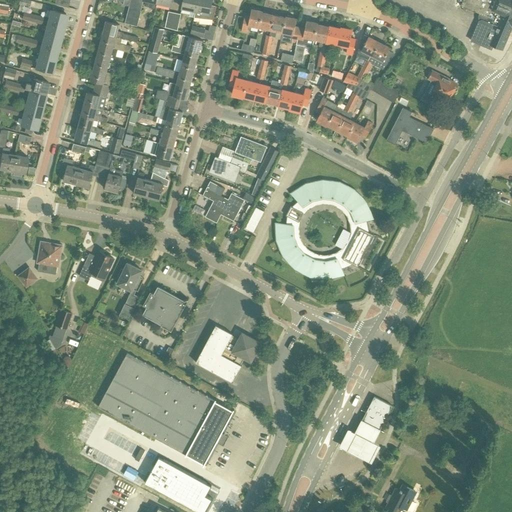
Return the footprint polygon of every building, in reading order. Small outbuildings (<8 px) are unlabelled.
[(29,7),(31,0),(29,0),(18,0),(18,4),(20,4),(18,11),(22,12),(24,5),(29,7)] [(195,11),(198,0),(183,0),(182,8),(191,10),(189,16),(194,18),(195,11)] [(213,20),(217,6),(211,5),(212,0),(198,0),(195,11),(194,18),(213,20)] [(511,0),(463,0),(461,6),(479,14),(477,18),(479,21),(470,41),(491,49),(493,45),(502,49),(509,32),(511,32),(511,28),(511,0)] [(8,6),(0,5),(0,12),(7,14),(8,6)] [(129,8),(125,23),(131,25),(135,10),(129,8)] [(259,27),(262,13),(263,12),(252,9),(250,16),(245,15),(241,31),(247,33),(249,25),(259,27)] [(64,26),(67,14),(51,10),(48,22),(64,26)] [(135,10),(131,25),(137,26),(141,11),(135,10)] [(172,29),(175,13),(168,11),(165,27),(172,29)] [(31,17),(32,14),(23,12),(22,19),(32,22),(33,18),(31,17)] [(177,30),(181,14),(175,13),(172,29),(177,30)] [(274,15),(262,13),(259,27),(271,30),(274,15)] [(41,24),(43,17),(32,14),(31,17),(33,18),(32,22),(41,24)] [(271,30),(269,36),(273,36),(275,37),(277,31),(283,32),(285,18),(274,15),(271,30)] [(297,43),(300,27),(295,26),(296,19),(286,16),(285,18),(283,32),(281,41),(292,43),(292,42),(297,43)] [(137,42),(138,38),(130,36),(130,35),(123,34),(124,33),(117,31),(119,24),(106,21),(103,33),(122,38),(128,40),(129,40),(137,42)] [(314,39),(317,25),(317,23),(306,21),(305,28),(300,27),(297,43),(302,44),(304,37),(314,39)] [(61,38),(64,26),(48,22),(45,34),(61,38)] [(326,41),(329,27),(317,25),(314,39),(320,40),(319,46),(321,47),(325,47),(326,41)] [(203,37),(205,30),(192,26),(190,34),(203,37)] [(152,39),(161,42),(164,30),(155,27),(152,39)] [(341,29),(329,27),(326,41),(338,44),(341,29)] [(341,29),(338,44),(348,46),(346,54),(352,55),(355,39),(350,38),(352,31),(341,28),(341,29)] [(121,43),(122,38),(103,33),(100,45),(118,50),(119,50),(129,53),(131,46),(121,43)] [(57,49),(61,38),(45,34),(42,45),(57,49)] [(179,47),(199,52),(203,40),(190,36),(182,34),(179,47)] [(25,41),(26,37),(17,35),(16,42),(26,45),(27,41),(25,41)] [(266,35),(264,44),(271,46),(273,36),(269,36),(266,35)] [(369,61),(379,42),(369,36),(367,40),(362,37),(356,56),(366,60),(366,59),(369,61)] [(27,41),(26,45),(35,48),(37,40),(26,37),(25,41),(27,41)] [(149,51),(149,52),(159,54),(158,53),(161,42),(152,39),(149,51)] [(390,47),(379,42),(369,61),(373,62),(375,64),(378,58),(387,63),(394,54),(388,51),(390,47)] [(252,53),(254,46),(243,43),(241,50),(252,53)] [(269,55),(271,46),(264,44),(262,54),(269,55)] [(57,49),(42,45),(39,57),(54,61),(57,49)] [(117,56),(118,50),(100,45),(97,57),(109,60),(124,64),(126,59),(117,56)] [(199,52),(179,47),(173,45),(172,50),(185,54),(183,61),(196,64),(199,52)] [(321,47),(319,56),(326,57),(328,48),(325,47),(321,47)] [(149,52),(145,63),(148,64),(153,65),(156,66),(157,62),(159,54),(149,52)] [(251,62),(253,55),(243,53),(241,60),(251,62)] [(294,56),(293,60),(302,62),(303,55),(295,53),(294,56)] [(319,56),(317,65),(321,66),(324,67),(326,57),(319,56)] [(51,73),(54,61),(39,57),(36,69),(51,73)] [(97,57),(93,68),(106,72),(109,60),(97,57)] [(30,68),(32,61),(22,58),(20,65),(30,68)] [(266,70),(268,61),(261,59),(259,69),(266,70)] [(373,62),(369,61),(366,59),(366,60),(362,68),(368,71),(373,62)] [(193,76),(196,64),(183,61),(180,72),(193,76)] [(289,76),(292,66),(285,65),(282,74),(289,76)] [(157,66),(155,73),(174,78),(175,76),(179,77),(177,84),(190,88),(193,76),(180,72),(163,67),(162,68),(157,66)] [(324,67),(321,66),(319,72),(328,74),(329,68),(324,67)] [(14,78),(16,70),(5,67),(3,75),(14,78)] [(93,68),(90,80),(96,82),(94,88),(108,92),(109,89),(110,85),(113,74),(112,73),(106,72),(93,68)] [(367,73),(368,71),(362,68),(357,76),(361,78),(367,81),(370,75),(367,73)] [(264,80),(266,70),(259,69),(256,78),(264,80)] [(244,96),(247,81),(237,79),(239,71),(233,70),(229,86),(234,87),(232,94),(243,97),(244,96)] [(450,97),(456,85),(448,81),(450,78),(432,70),(427,79),(437,84),(434,89),(450,97)] [(355,75),(348,72),(345,80),(344,82),(348,84),(351,84),(355,75)] [(287,86),(289,76),(282,74),(280,83),(283,85),(287,86)] [(324,76),(320,87),(319,90),(329,94),(333,80),(324,76)] [(45,95),(48,83),(33,78),(31,84),(26,83),(25,85),(14,82),(13,86),(15,87),(14,90),(23,93),(24,89),(30,91),(45,95)] [(374,84),(367,81),(361,78),(357,86),(356,86),(356,87),(359,88),(368,94),(371,89),(371,90),(374,84)] [(374,84),(371,90),(394,103),(400,92),(378,79),(374,84)] [(13,86),(14,82),(5,80),(3,87),(14,90),(15,87),(13,86)] [(255,99),(259,84),(247,81),(244,96),(255,99)] [(186,100),(190,88),(170,82),(168,91),(159,91),(157,98),(165,100),(166,100),(179,104),(181,98),(186,100)] [(283,85),(280,83),(278,83),(276,89),(270,87),(267,102),(278,105),(282,90),(283,85)] [(267,102),(270,87),(259,84),(255,99),(267,102)] [(356,87),(356,86),(351,84),(348,84),(346,87),(354,91),(353,93),(348,102),(355,105),(357,100),(359,96),(356,95),(359,88),(356,87)] [(107,98),(108,92),(94,88),(93,94),(87,92),(84,104),(97,108),(100,96),(107,98)] [(293,93),(290,108),(300,111),(302,105),(307,106),(311,90),(306,88),(304,96),(293,93)] [(365,99),(368,94),(359,88),(356,95),(359,96),(365,99)] [(290,108),(293,93),(282,90),(278,105),(290,108)] [(42,106),(45,95),(30,91),(27,102),(42,106)] [(132,107),(132,110),(133,110),(140,112),(144,97),(141,97),(142,94),(138,93),(137,98),(135,98),(135,99),(132,107)] [(327,124),(334,111),(337,106),(337,105),(328,100),(323,97),(315,112),(320,114),(316,120),(326,125),(327,124)] [(408,101),(401,97),(399,102),(406,106),(408,101)] [(179,104),(166,100),(165,100),(160,118),(161,118),(167,120),(180,123),(183,111),(178,109),(179,104)] [(366,100),(364,104),(365,104),(365,105),(371,108),(373,103),(367,100),(366,100)] [(39,117),(42,106),(27,102),(24,113),(39,117)] [(351,112),(355,105),(348,102),(344,110),(348,111),(338,130),(348,135),(355,122),(350,119),(353,113),(351,112)] [(7,109),(8,106),(0,103),(0,111),(2,112),(8,113),(9,110),(7,109)] [(95,114),(97,108),(84,104),(81,116),(93,120),(100,121),(106,123),(108,118),(101,117),(101,116),(95,114)] [(17,116),(19,108),(8,106),(7,109),(9,110),(8,113),(17,116)] [(426,142),(434,128),(410,116),(412,111),(403,107),(386,139),(395,144),(402,130),(426,142)] [(348,111),(344,110),(342,109),(339,114),(334,111),(327,124),(338,130),(348,111)] [(160,118),(140,112),(133,110),(129,122),(134,123),(136,124),(137,120),(138,121),(141,118),(153,121),(160,123),(161,118),(160,118)] [(36,129),(39,117),(24,113),(20,125),(36,129)] [(92,126),(93,120),(81,116),(77,128),(90,132),(103,135),(104,130),(98,128),(92,126)] [(177,135),(180,123),(167,120),(164,131),(177,135)] [(355,122),(348,135),(348,136),(358,141),(361,135),(366,138),(373,123),(368,121),(365,127),(355,122)] [(89,138),(90,132),(77,128),(74,140),(87,143),(94,145),(100,147),(101,142),(95,140),(95,139),(89,138)] [(177,135),(164,131),(151,128),(149,133),(162,137),(161,143),(174,147),(177,135)] [(5,148),(7,131),(4,130),(0,130),(0,131),(0,147),(2,148),(2,152),(0,162),(0,169),(12,172),(15,154),(9,153),(9,149),(5,148)] [(29,144),(31,137),(19,134),(17,141),(29,144)] [(123,144),(128,146),(131,146),(133,136),(126,134),(123,144)] [(234,151),(231,157),(243,161),(249,163),(250,164),(252,158),(259,161),(262,154),(261,154),(265,145),(241,136),(235,151),(234,151)] [(119,153),(123,139),(113,137),(110,151),(119,153)] [(174,147),(161,143),(153,141),(150,153),(170,159),(174,147)] [(84,154),(86,147),(73,144),(71,151),(84,154)] [(266,177),(280,149),(274,146),(263,168),(266,169),(263,175),(266,177)] [(100,151),(96,164),(103,166),(107,152),(100,151)] [(103,166),(110,168),(111,163),(113,154),(107,152),(103,166)] [(15,154),(12,172),(14,172),(13,175),(21,176),(22,173),(24,174),(27,157),(15,154)] [(139,169),(143,156),(136,154),(132,168),(139,169)] [(76,185),(81,168),(73,166),(73,160),(64,157),(60,170),(66,172),(64,181),(76,185)] [(243,161),(231,157),(229,162),(215,157),(212,166),(213,167),(211,172),(235,182),(239,171),(245,173),(249,163),(243,161)] [(167,170),(169,163),(156,159),(154,166),(167,170)] [(89,188),(92,175),(93,176),(96,166),(90,165),(89,168),(81,166),(81,168),(76,185),(89,188)] [(153,172),(152,176),(150,180),(146,197),(159,200),(163,185),(167,186),(169,180),(165,178),(168,172),(167,170),(154,166),(153,172)] [(115,174),(110,173),(108,180),(105,189),(118,192),(119,188),(123,190),(124,188),(125,188),(126,182),(126,180),(121,179),(122,176),(123,172),(116,170),(115,174)] [(146,197),(150,180),(143,178),(144,174),(140,172),(138,177),(139,177),(134,194),(146,197)] [(361,197),(359,198),(354,191),(348,186),(346,188),(340,183),(332,181),(331,183),(323,181),(315,181),(315,184),(307,184),(299,188),(300,190),(291,194),(295,203),(292,206),(291,206),(286,215),(287,216),(286,224),(276,223),(279,232),(276,233),(278,240),(282,248),(280,249),(284,256),(291,261),(289,263),(296,268),(304,271),(303,273),(311,276),(319,275),(319,278),(328,278),(335,274),(336,277),(344,274),(342,269),(353,264),(358,267),(374,235),(369,232),(367,220),(372,219),(370,211),(368,212),(366,204),(361,197)] [(261,188),(255,186),(252,194),(257,196),(261,188)] [(229,199),(207,187),(203,195),(213,200),(205,216),(217,222),(221,214),(234,221),(245,199),(232,193),(229,199)] [(253,233),(263,215),(264,211),(256,207),(245,228),(253,233)] [(59,266),(62,245),(41,241),(37,263),(39,263),(37,271),(56,274),(57,266),(59,266)] [(114,258),(99,251),(97,256),(90,253),(79,276),(89,280),(93,273),(105,278),(114,258)] [(142,270),(127,263),(124,269),(121,267),(118,276),(120,277),(117,283),(132,290),(133,288),(138,291),(144,279),(139,276),(141,270),(142,271),(142,270)] [(26,287),(38,279),(29,267),(18,276),(26,287)] [(177,298),(158,287),(155,294),(150,291),(143,305),(148,307),(144,314),(162,323),(161,325),(171,331),(189,299),(177,303),(176,300),(177,298)] [(129,319),(135,308),(125,303),(119,315),(129,319)] [(67,330),(73,313),(61,309),(56,325),(56,326),(53,336),(50,335),(49,337),(56,348),(61,345),(66,329),(67,330)] [(83,321),(78,331),(85,334),(89,324),(83,321)] [(239,339),(232,335),(233,334),(216,325),(206,343),(195,362),(233,383),(242,366),(241,365),(244,358),(251,361),(261,343),(242,333),(239,339)] [(215,400),(156,368),(127,353),(98,407),(186,454),(185,456),(204,466),(234,409),(216,399),(215,400)] [(369,427),(383,401),(374,396),(361,423),(369,427)] [(380,433),(392,406),(383,401),(369,427),(380,433)] [(381,450),(373,445),(380,433),(369,427),(361,423),(359,428),(355,436),(349,433),(340,449),(351,455),(372,467),(381,450)] [(209,484),(161,458),(147,483),(198,511),(201,511),(210,497),(204,494),(209,484)] [(416,492),(403,485),(400,491),(396,489),(385,509),(390,511),(400,511),(405,503),(409,505),(416,492)]
